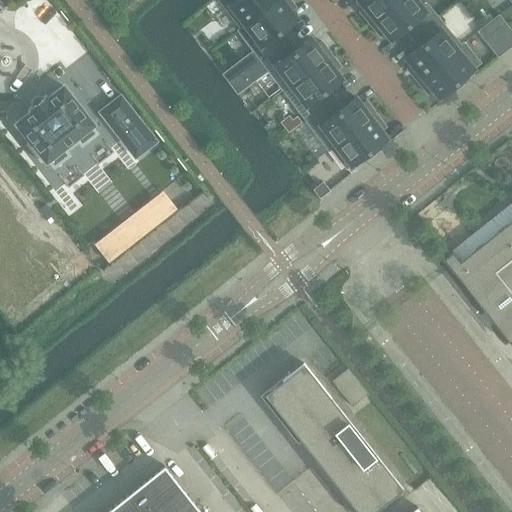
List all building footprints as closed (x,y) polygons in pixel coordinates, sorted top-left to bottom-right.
[(217,0),(240,29),(277,0),(217,0)] [(278,33),(296,19),(290,11),(293,8),(294,9),(295,8),(289,0),(277,0),(240,29),(237,31),(252,51),(260,61),(285,42),(278,33)] [(369,25),(399,0),(358,0),(357,1),(364,9),(360,12),(360,11),(359,12),(369,25)] [(436,17),(427,6),(423,9),(415,0),(399,0),(369,25),(379,37),(380,36),(380,35),(383,32),(390,40),(403,29),(410,39),(436,17)] [(505,24),(498,16),(487,24),(494,32),(505,24)] [(416,82),(460,45),(436,17),(410,39),(418,48),(405,59),(411,67),(408,69),(406,70),(416,82)] [(494,32),(487,24),(477,32),(483,40),(494,32)] [(511,46),(511,32),(505,24),(494,32),(483,40),(498,58),(511,46)] [(282,91),(330,55),(321,42),(320,43),(320,44),(317,46),(310,38),(292,52),(285,42),(260,61),(268,72),(282,91)] [(437,98),(479,63),(462,43),(460,45),(416,82),(427,94),(428,93),(431,90),(437,98)] [(268,72),(252,51),(221,74),(237,95),(268,72)] [(323,93),(341,79),(335,71),(338,68),(339,69),(340,68),(330,55),(282,91),(305,121),(330,102),(323,93)] [(31,112),(15,124),(30,142),(26,145),(40,162),(43,160),(45,162),(47,161),(53,168),(68,156),(65,152),(77,142),(81,146),(96,134),(90,127),(92,125),(62,87),(47,99),(45,96),(29,109),(31,112)] [(120,96),(99,113),(117,136),(122,133),(123,134),(128,130),(127,128),(138,120),(120,96)] [(331,149),(376,115),(366,102),(365,103),(362,106),(355,98),(337,112),(330,102),(305,121),(328,152),(331,149)] [(345,169),(386,139),(380,130),(383,128),(384,128),(385,127),(376,115),(331,149),(345,169)] [(329,191),(322,183),(313,190),(319,199),(329,191)] [(511,218),(458,261),(451,251),(441,259),(449,269),(508,344),(511,340),(511,218)] [(302,364),(263,395),(291,430),(288,432),(297,444),(300,441),(356,511),(373,511),(402,489),(302,364)] [(200,511),(164,466),(104,511),(200,511)]
